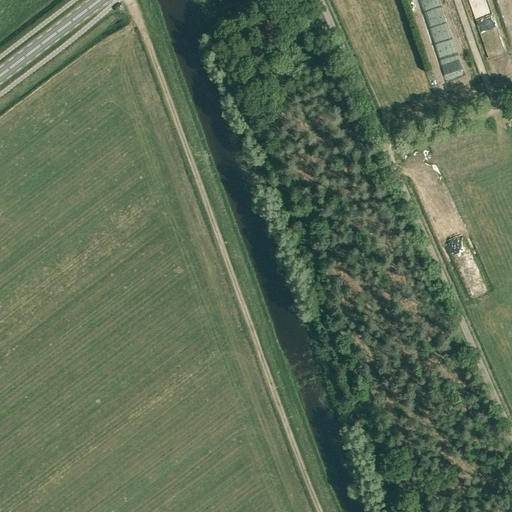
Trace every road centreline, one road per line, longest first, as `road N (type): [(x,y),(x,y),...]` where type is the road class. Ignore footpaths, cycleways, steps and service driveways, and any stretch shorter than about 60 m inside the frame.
road 1 (track): [(130,0),(319,511)]
road 2 (track): [(511,443),(319,0)]
road 3 (primary): [(0,76),(100,0)]
